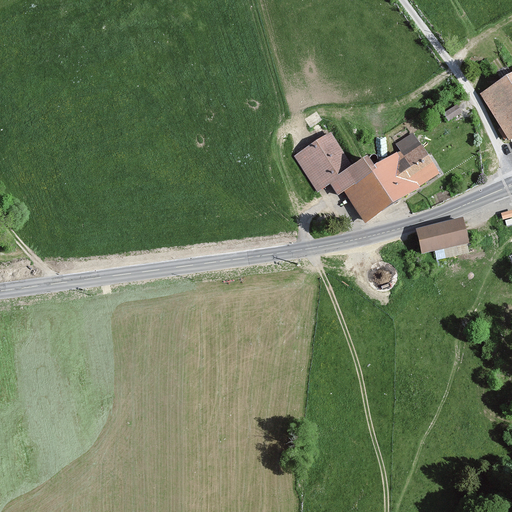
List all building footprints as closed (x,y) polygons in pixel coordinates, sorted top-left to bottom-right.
[(503,127),(499,130),(505,140),(509,137),(511,141),(511,140),(511,138),(511,137),(511,136),(511,78),(484,96),(503,127)] [(462,113),(457,104),(443,113),(448,122),(462,113)] [(437,175),(412,135),(396,145),(401,153),(374,170),(367,159),(351,169),(329,135),(295,156),(318,191),(332,182),(339,193),(346,189),(366,220),(437,175)] [(511,210),(501,213),(503,219),(511,216),(511,210)] [(462,222),(417,231),(422,254),(436,251),(465,244),(466,244),(462,222)] [(465,244),(436,251),(438,259),(467,253),(465,244)]
